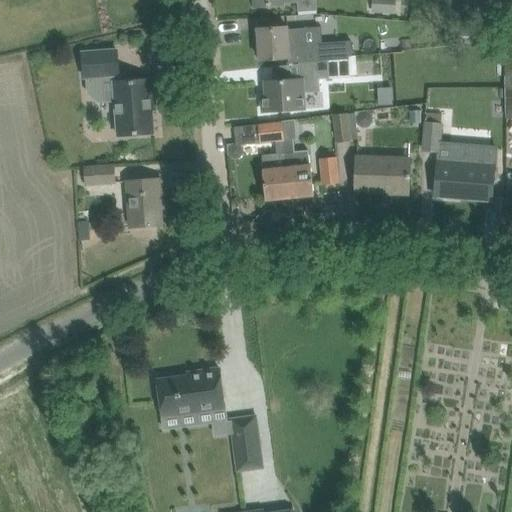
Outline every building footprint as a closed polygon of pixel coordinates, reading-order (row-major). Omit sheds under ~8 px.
[(255,0),(256,6),(276,5),(282,4),(297,3),(297,11),(316,9),(315,0),(255,0)] [(372,0),(372,13),(395,14),(395,0),(372,0)] [(260,60),(280,59),(289,58),(304,57),(304,61),(325,59),(324,36),(299,38),(298,28),(287,29),(287,27),(257,29),(260,60)] [(0,114),(23,109),(6,43),(0,44),(0,114)] [(119,75),(117,50),(82,53),(84,77),(86,77),(88,93),(98,102),(115,101),(117,136),(153,133),(151,100),(154,100),(153,79),(117,82),(117,75),(119,75)] [(263,112),(283,111),(306,109),(305,92),(319,91),(318,78),(349,76),(347,58),(325,59),(304,61),(304,62),(299,63),(300,80),(265,82),(266,98),(262,98),(263,112)] [(420,110),(410,110),(410,123),(420,123),(420,110)] [(347,112),(333,114),(337,142),(358,139),(354,112),(347,113),(347,112)] [(426,112),(423,150),(439,151),(442,113),(426,112)] [(283,125),(279,126),(259,128),(260,143),(275,142),(276,154),(262,155),(263,170),(266,201),(290,198),(284,139),(283,125)] [(293,138),(284,139),(290,198),(314,196),(310,165),(308,151),(295,152),(293,138)] [(437,176),(435,196),(452,197),(453,194),(491,197),(493,177),(494,168),(495,148),(449,144),(448,159),(438,158),(438,163),(437,176)] [(336,156),(320,158),(323,185),(339,183),(336,156)] [(357,157),(357,168),(356,188),(390,189),(390,193),(408,194),(409,159),(357,157)] [(114,166),(85,168),(86,185),(115,183),(114,166)] [(127,181),(129,207),(131,227),(161,225),(159,199),(162,199),(160,179),(127,181)] [(157,380),(160,400),(162,414),(196,410),(196,413),(225,409),(220,369),(201,371),(202,374),(157,380)] [(256,416),(230,420),(237,471),(263,468),(256,416)]
